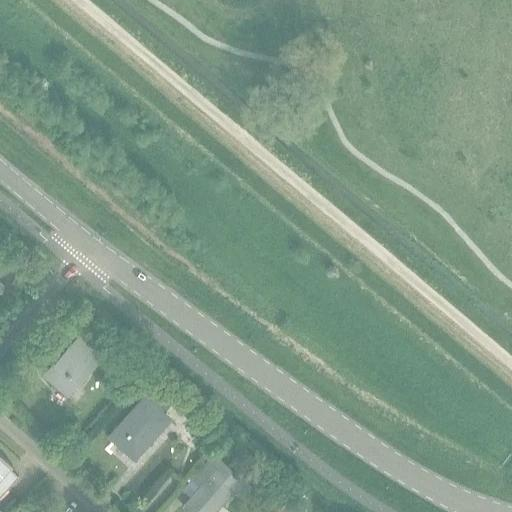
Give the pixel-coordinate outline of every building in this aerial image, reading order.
[(16,296),(27,281),(17,274),(6,289),(16,296)] [(104,354),(80,332),(41,375),(65,397),(104,354)] [(162,414),(170,405),(140,378),(132,388),(144,399),(110,437),(133,459),(169,420),(162,414)] [(188,511),(214,511),(233,491),(241,499),(251,487),(214,453),(191,478),(200,486),(182,506),(188,511)] [(0,454),(0,489),(3,492),(18,476),(9,468),(12,465),(0,454)] [(291,495),(279,510),(281,511),(301,511),(306,508),(291,495)]
